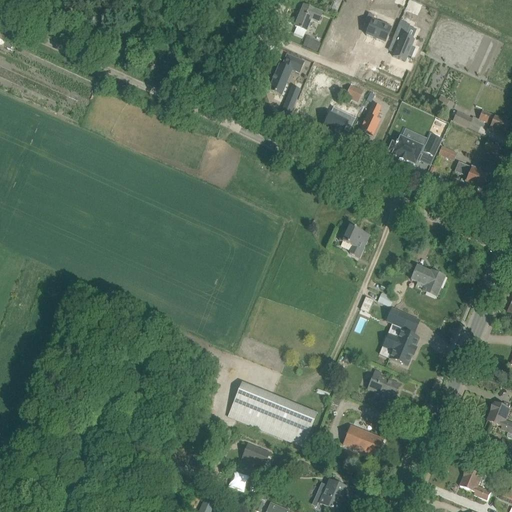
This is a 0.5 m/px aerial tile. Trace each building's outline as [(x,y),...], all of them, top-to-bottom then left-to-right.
[(295,27),(304,31),(306,32),(311,21),(319,24),(323,15),(313,11),(303,7),(295,27)] [(369,15),(364,26),(370,28),(366,36),(372,39),(377,41),(385,44),(390,30),(388,29),(389,27),(382,23),(381,26),(372,22),(374,17),(369,15)] [(400,22),(392,41),(399,44),(393,58),(405,63),(408,56),(411,58),(415,49),(411,48),(414,41),(405,38),(410,26),(400,22)] [(321,49),(333,54),(330,59),(340,63),(342,58),(348,61),(353,50),(326,38),(321,49)] [(310,49),(313,43),(306,40),(303,46),(310,49)] [(305,62),(296,59),(287,55),(282,66),(280,64),(269,91),(281,96),(292,70),(300,74),(305,62)] [(345,98),(358,104),(364,92),(351,86),(345,98)] [(440,96),(437,104),(446,108),(449,101),(440,96)] [(268,118),(287,125),(294,107),(284,104),(281,113),(272,109),(268,118)] [(372,104),(364,122),(360,132),(373,137),(380,122),(375,120),(381,107),(372,104)] [(331,110),(324,128),(335,133),(334,134),(338,136),(339,134),(341,135),(343,131),(348,133),(354,119),(331,110)] [(489,129),(495,132),(504,136),(510,124),(501,120),(482,111),(479,120),(491,125),(489,129)] [(473,120),(457,113),(456,114),(453,112),(452,115),(455,116),(452,122),(468,130),(473,120)] [(292,118),(288,125),(303,132),(306,125),(292,118)] [(442,141),(431,136),(424,153),(435,158),(442,141)] [(422,149),(401,139),(398,144),(396,143),(396,145),(393,144),(389,152),(394,154),(393,155),(399,158),(399,160),(405,163),(406,161),(415,165),(422,149)] [(487,143),(484,151),(496,156),(499,148),(487,143)] [(457,154),(442,148),(438,155),(454,162),(457,154)] [(487,184),(485,182),(487,177),(479,174),(479,172),(471,169),(458,164),(454,173),(468,178),(466,183),(482,190),(482,189),(485,189),(487,184)] [(350,254),(359,259),(370,236),(350,227),(348,232),(344,230),(339,241),(353,247),(350,254)] [(423,292),(427,294),(437,298),(445,277),(431,272),(431,273),(417,267),(411,281),(425,286),(423,292)] [(379,304),(390,309),(394,299),(384,294),(379,304)] [(366,298),(364,304),(371,307),(374,301),(366,298)] [(386,322),(403,329),(408,317),(392,310),(386,322)] [(371,331),(374,324),(357,318),(346,347),(371,356),(380,334),(371,331)] [(391,338),(387,348),(391,349),(393,350),(389,359),(408,367),(412,357),(413,358),(416,350),(415,349),(419,339),(401,332),(397,341),(395,340),(391,338)] [(343,362),(349,365),(353,358),(346,355),(343,362)] [(425,362),(421,373),(434,378),(438,367),(425,362)] [(375,371),(374,374),(368,390),(393,401),(400,385),(380,377),(381,374),(375,371)] [(332,379),(328,387),(333,390),(337,381),(332,379)] [(229,418),(294,444),(304,448),(317,415),(242,384),(238,394),(229,418)] [(335,397),(332,403),(339,406),(341,400),(335,397)] [(511,440),(511,423),(506,422),(511,410),(505,408),(495,403),(487,421),(503,428),(502,431),(508,433),(507,437),(508,439),(511,440)] [(344,446),(367,455),(377,459),(384,440),(352,427),(344,446)] [(203,431),(200,439),(206,441),(209,433),(203,431)] [(246,466),(247,461),(259,466),(257,470),(262,473),(270,453),(248,444),(240,463),(246,466)] [(475,497),(484,501),(488,502),(491,494),(478,488),(483,477),(476,474),(468,470),(460,488),(476,494),(475,497)] [(184,476),(178,489),(187,493),(192,479),(184,476)] [(202,481),(197,491),(207,496),(199,511),(211,511),(213,507),(220,492),(211,488),(212,486),(202,481)] [(322,484),(317,495),(323,497),(320,505),(327,508),(336,511),(346,489),(337,485),(330,482),(328,486),(322,484)] [(511,505),(511,488),(509,495),(501,492),(498,500),(511,505)] [(249,500),(245,507),(251,510),(255,503),(249,500)]
